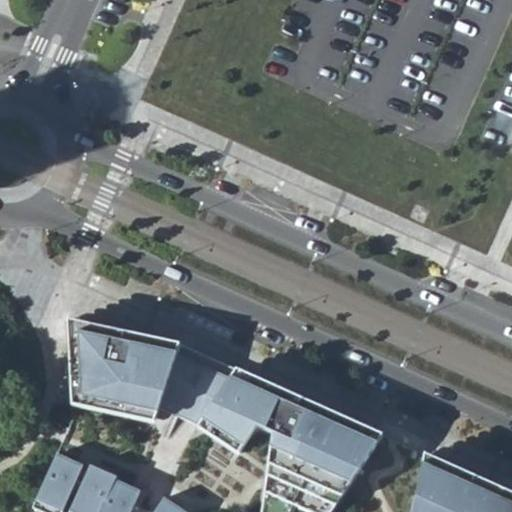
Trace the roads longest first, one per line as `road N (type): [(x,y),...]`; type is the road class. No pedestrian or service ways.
road 1 (primary): [(32,214),(511,424)]
road 2 (primary): [(511,339),(191,204),(69,137)]
